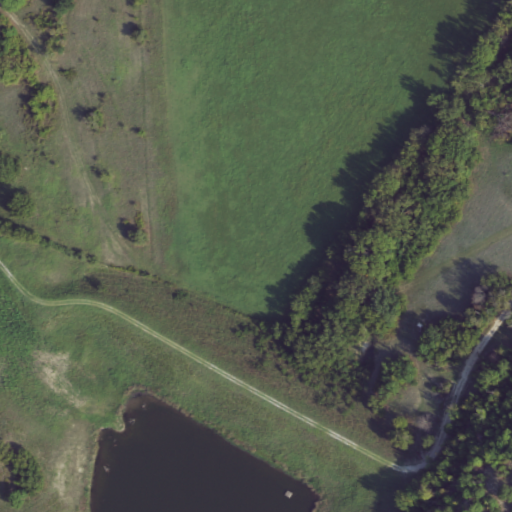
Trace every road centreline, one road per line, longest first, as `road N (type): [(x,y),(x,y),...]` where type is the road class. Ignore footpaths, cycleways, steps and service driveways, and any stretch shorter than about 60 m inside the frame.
road 1 (track): [(0,2),(65,101),(78,154),(117,240),(178,284),(280,326),(301,325),(345,297),(392,294),(511,223)]
road 2 (track): [(0,264),(34,297),(119,309),(412,470),(425,464),(469,360),(511,302)]
